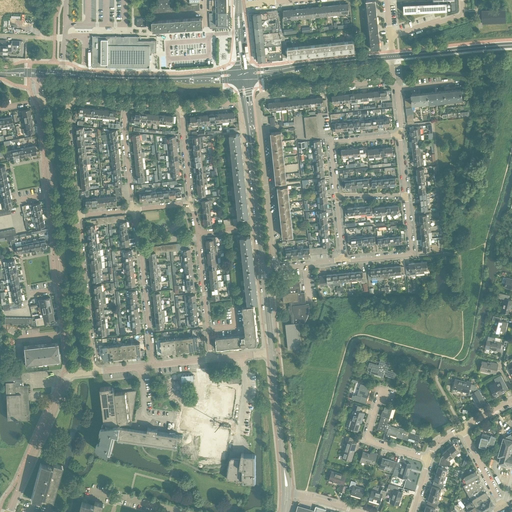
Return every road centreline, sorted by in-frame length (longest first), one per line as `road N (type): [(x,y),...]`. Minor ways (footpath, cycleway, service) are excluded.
road 1 (residential): [(274,267),(258,97),(393,80)]
road 2 (residential): [(132,210),(152,365)]
road 3 (residential): [(92,370),(76,216)]
road 4 (residential): [(8,511),(71,372)]
road 5 (residential): [(342,259),(410,253),(405,195)]
road 6 (tertiary): [(390,57),(511,45)]
road 7 (residential): [(210,358),(198,237)]
road 8 (residential): [(398,134),(331,142),(336,195)]
